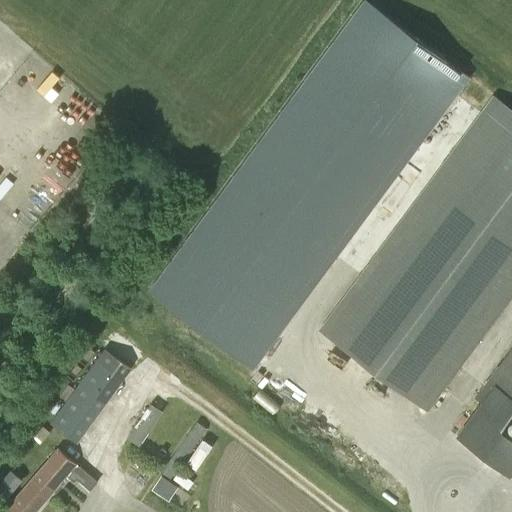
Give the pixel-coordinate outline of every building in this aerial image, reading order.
[(270,369),(470,62),(373,0),(352,0),(159,298),(270,369)] [(0,58),(0,92),(30,119),(67,77),(20,35),(0,58)] [(427,410),(460,366),(511,296),(511,108),(493,94),(318,330),(427,410)] [(104,348),(74,391),(101,411),(132,367),(104,348)] [(511,349),(477,397),(500,414),(511,397),(511,349)] [(101,411),(74,391),(51,423),(78,443),(101,411)] [(204,434),(210,426),(200,419),(164,469),(175,477),(190,456),(202,465),(217,443),(204,434)] [(5,508),(9,511),(35,511),(67,475),(74,481),(77,478),(90,490),(97,481),(57,447),(5,508)] [(0,481),(0,491),(7,498),(23,479),(11,468),(0,481)] [(171,498),(181,485),(165,473),(155,486),(171,498)]
